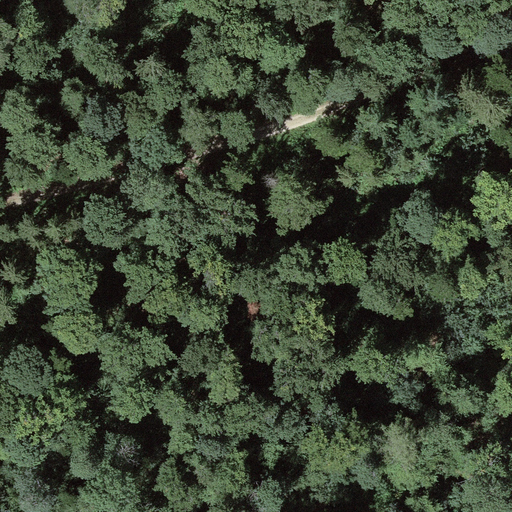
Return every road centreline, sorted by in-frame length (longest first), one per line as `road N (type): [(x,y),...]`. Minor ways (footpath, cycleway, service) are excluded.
road 1 (track): [(511,38),(0,206)]
road 2 (track): [(0,255),(303,215),(511,168)]
